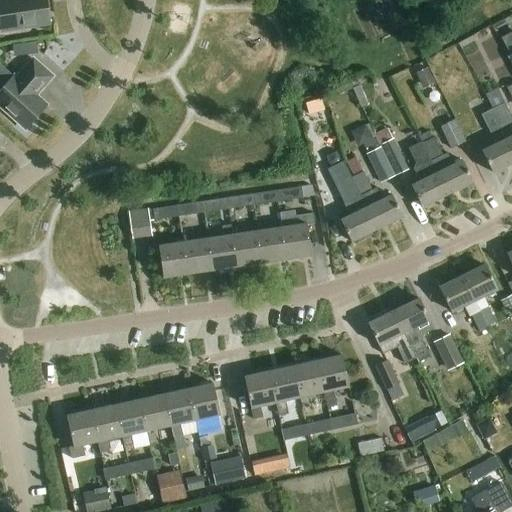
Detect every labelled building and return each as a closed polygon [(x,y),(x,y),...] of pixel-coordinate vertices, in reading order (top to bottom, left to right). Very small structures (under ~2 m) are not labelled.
[(0,0),(0,22),(1,32),(49,25),(45,0),(0,0)] [(26,56),(37,54),(36,42),(24,44),(25,56),(26,56)] [(52,77),(33,60),(16,79),(13,77),(0,91),(0,107),(25,130),(46,106),(35,96),(52,77)] [(415,74),(422,89),(434,85),(427,69),(415,74)] [(511,118),(501,96),(488,103),(491,110),(501,129),(511,123),(511,118)] [(491,110),(480,116),(490,134),(501,129),(491,110)] [(454,120),(439,128),(450,150),(465,143),(454,120)] [(373,135),(379,147),(392,140),(387,129),(373,135)] [(418,137),(421,144),(422,144),(447,195),(472,183),(462,161),(448,168),(443,157),(433,138),(432,139),(429,132),(418,137)] [(375,139),(363,145),(367,154),(379,149),(375,139)] [(511,163),(511,149),(507,139),(481,152),(492,173),(511,163)] [(394,140),(382,146),(397,176),(409,170),(394,140)] [(422,144),(421,144),(410,149),(418,167),(414,170),(420,182),(411,186),(421,208),(447,195),(422,144)] [(382,148),(367,155),(381,184),(396,177),(382,148)] [(353,177),(351,178),(376,230),(402,218),(391,196),(381,201),(376,189),(372,191),(363,173),(355,158),(346,163),(353,177)] [(344,162),(332,168),(339,183),(351,177),(344,162)] [(328,172),(316,178),(324,196),(337,189),(328,172)] [(351,178),(339,184),(348,203),(342,206),(348,217),(340,221),(351,243),(376,230),(351,178)] [(278,191),(279,202),(302,199),(300,187),(278,191)] [(251,195),(253,206),(279,202),(278,191),(251,195)] [(226,199),(228,210),(253,206),(251,195),(226,199)] [(202,202),(204,214),(228,210),(226,199),(202,202)] [(178,206),(180,217),(204,214),(202,202),(178,206)] [(180,217),(178,206),(152,210),(153,221),(180,217)] [(148,209),(128,212),(133,240),(152,237),(148,209)] [(296,226),(282,228),(286,260),(311,257),(307,225),(314,224),(313,214),(295,217),(296,226)] [(282,228),(257,232),(261,264),(286,260),(282,228)] [(237,268),(261,264),(257,232),(232,236),(237,268)] [(212,271),(237,268),(232,236),(207,239),(212,271)] [(207,239),(183,243),(188,275),(212,271),(207,239)] [(188,275),(183,243),(158,246),(163,279),(188,275)] [(462,278),(486,327),(495,323),(486,306),(482,297),(497,289),(485,266),(462,278)] [(486,327),(462,278),(439,289),(450,312),(467,304),(472,315),(470,316),(478,331),(486,327)] [(511,296),(499,302),(508,320),(511,318),(511,296)] [(418,299),(393,312),(416,359),(415,359),(417,363),(430,357),(422,341),(421,340),(422,335),(424,334),(433,330),(418,299)] [(393,312),(367,324),(382,355),(396,348),(404,364),(415,359),(416,359),(393,312)] [(446,364),(459,357),(447,332),(433,339),(446,364)] [(316,361),(324,393),(327,409),(336,407),(333,391),(348,388),(341,356),(316,361)] [(299,399),(324,393),(316,361),(292,367),(299,399)] [(375,367),(386,391),(398,385),(387,361),(375,367)] [(275,404),(299,399),(292,367),(268,372),(275,404)] [(243,377),(250,409),(252,420),(262,418),(260,407),(275,404),(268,372),(243,377)] [(187,390),(194,422),(219,416),(212,384),(187,390)] [(170,427),(194,422),(187,390),(163,395),(170,427)] [(146,432),(170,427),(163,395),(139,400),(146,432)] [(146,432),(139,400),(115,405),(122,437),(124,447),(133,445),(131,435),(146,432)] [(115,405),(90,411),(97,443),(122,437),(115,405)] [(97,443),(90,411),(66,416),(72,447),(68,448),(71,460),(84,457),(82,446),(97,443)] [(442,412),(429,419),(435,432),(448,425),(442,412)] [(329,420),(332,431),(357,425),(354,414),(329,420)] [(332,431),(329,420),(305,425),(308,436),(332,431)] [(281,431),(283,442),(308,436),(305,425),(281,431)] [(283,442),(281,431),(244,439),(252,478),(264,475),(258,447),(283,442)] [(358,444),(360,457),(383,451),(380,439),(358,444)] [(200,448),(203,460),(211,458),(209,446),(200,448)] [(178,465),(176,454),(167,456),(169,467),(178,465)] [(221,461),(210,463),(215,485),(245,479),(240,457),(229,460),(228,458),(221,459),(221,461)] [(485,476),(499,469),(493,457),(479,465),(485,476)] [(127,464),(130,475),(155,470),(152,459),(127,464)] [(103,470),(106,481),(130,475),(127,464),(103,470)] [(106,481),(103,470),(99,471),(96,473),(97,477),(89,478),(92,493),(82,495),(85,511),(106,511),(111,511),(106,490),(104,481),(106,481)] [(180,472),(156,477),(162,506),(186,500),(180,472)] [(196,477),(185,480),(188,492),(204,488),(202,481),(198,482),(196,477)] [(500,511),(511,505),(511,503),(501,484),(494,488),(473,500),(480,511),(500,511)] [(434,487),(413,493),(418,508),(439,502),(434,487)] [(134,495),(121,498),(123,508),(137,505),(134,495)] [(228,511),(227,500),(204,503),(204,511),(228,511)]
